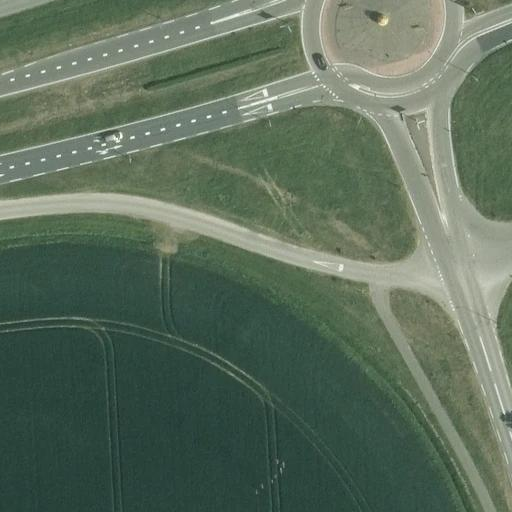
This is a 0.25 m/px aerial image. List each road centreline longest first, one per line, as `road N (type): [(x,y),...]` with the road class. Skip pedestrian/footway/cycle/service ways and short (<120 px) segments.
road 1 (unclassified): [(0,211),(56,204),(131,209),(351,272),(461,272)]
road 2 (primary): [(0,169),(233,110)]
road 3 (primary): [(211,26),(0,87)]
road 4 (tertiary): [(511,431),(461,272)]
road 5 (tertiary): [(377,105),(450,244)]
road 6 (tertiary): [(450,244),(437,92)]
